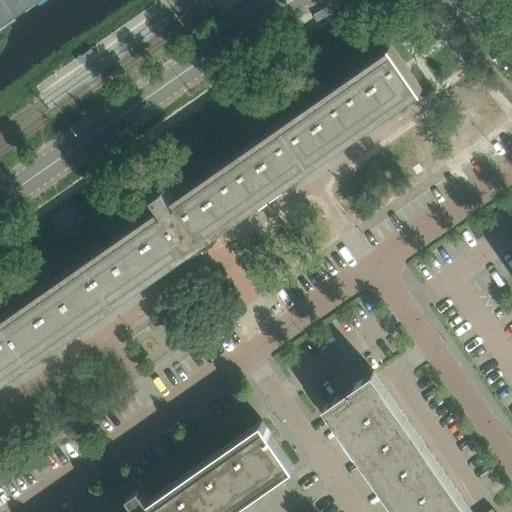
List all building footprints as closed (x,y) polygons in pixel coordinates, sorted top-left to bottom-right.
[(0,0),(0,30),(13,22),(44,0),(0,0)] [(330,7),(314,15),(317,21),(333,12),(330,7)] [(396,48),(184,195),(178,200),(167,185),(155,193),(166,208),(0,323),(0,385),(202,245),(426,89),(393,42),(393,43),(396,48)] [(91,48),(77,59),(80,63),(95,53),(91,48)] [(325,405),(399,511),(474,511),(375,370),(325,405)] [(110,502),(117,511),(225,511),(295,463),(264,420),(263,421),(266,425),(155,503),(143,486),(144,485),(141,481),(119,497),(113,501),(112,501),(110,502)]
